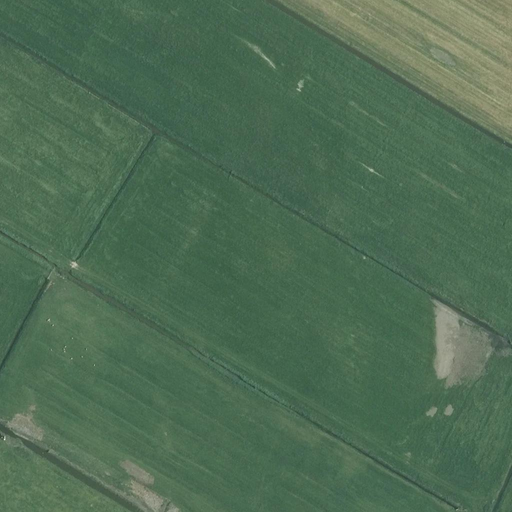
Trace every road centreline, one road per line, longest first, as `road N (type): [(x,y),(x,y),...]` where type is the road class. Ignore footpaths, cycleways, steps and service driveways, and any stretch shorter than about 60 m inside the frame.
road 1 (track): [(436,511),(0,244)]
road 2 (track): [(511,439),(477,507),(290,392)]
